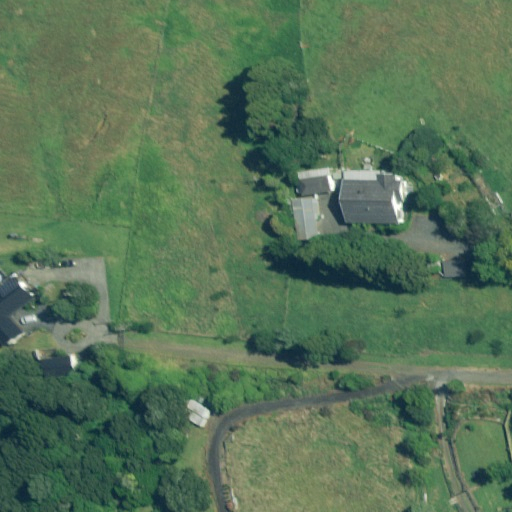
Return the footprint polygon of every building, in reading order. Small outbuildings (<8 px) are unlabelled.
[(315,171),(297,173),(299,195),(335,190),(332,169),(315,171)] [(406,172),(353,170),(351,221),(403,223),(406,172)] [(466,275),(466,255),(443,255),(443,275),(466,275)] [(43,298),(27,276),(0,295),(0,335),(7,345),(26,331),(16,317),(43,298)] [(75,366),(73,354),(46,359),(48,370),(75,366)]
